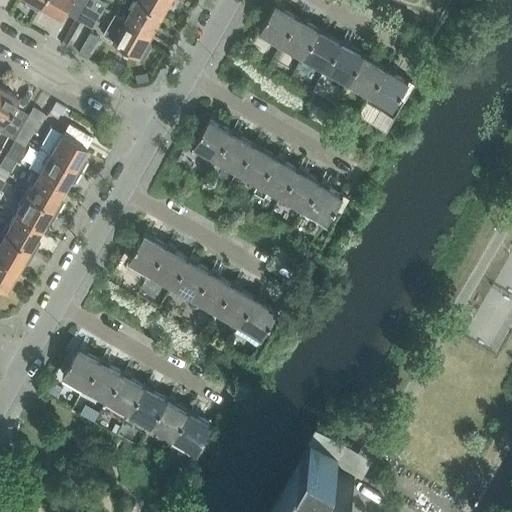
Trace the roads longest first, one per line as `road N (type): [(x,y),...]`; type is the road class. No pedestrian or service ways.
road 1 (residential): [(349,171),(184,75)]
road 2 (residential): [(283,283),(118,189)]
road 3 (residential): [(215,397),(55,304)]
road 4 (residential): [(158,127),(0,36)]
road 5 (residential): [(55,304),(118,189)]
